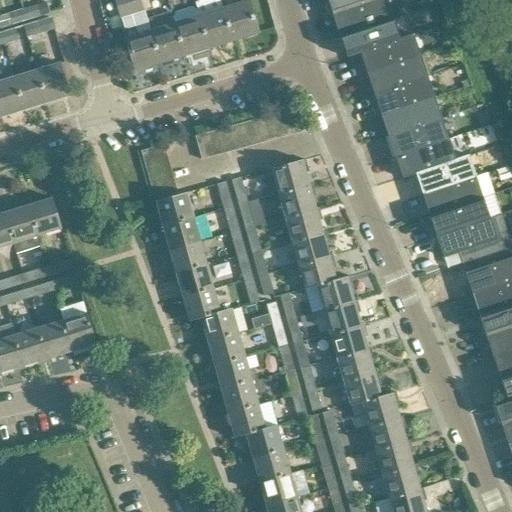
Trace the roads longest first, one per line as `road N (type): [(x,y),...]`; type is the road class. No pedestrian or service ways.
road 1 (residential): [(498,511),(305,62)]
road 2 (residential): [(167,511),(123,409),(104,390),(0,406)]
road 3 (residential): [(110,119),(305,62)]
road 4 (residential): [(110,119),(78,0)]
